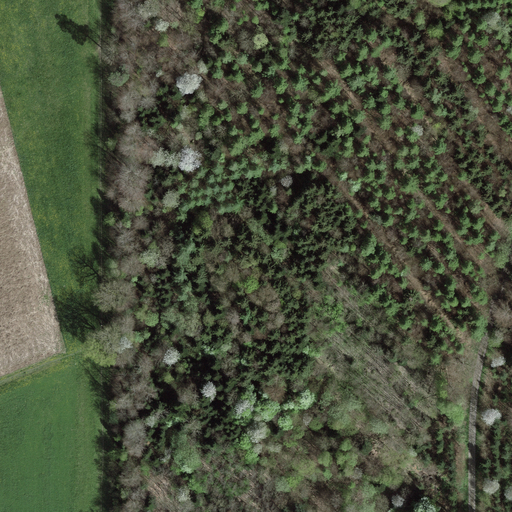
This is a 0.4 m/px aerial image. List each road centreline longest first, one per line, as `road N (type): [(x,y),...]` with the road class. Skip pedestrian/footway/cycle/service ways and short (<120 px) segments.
road 1 (track): [(93,511),(94,0)]
road 2 (track): [(511,243),(475,387),(471,511)]
